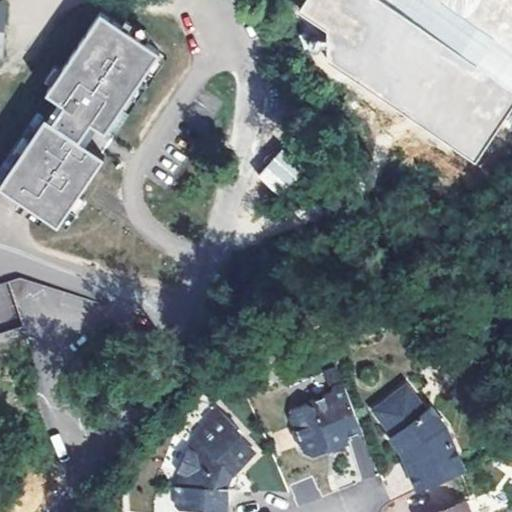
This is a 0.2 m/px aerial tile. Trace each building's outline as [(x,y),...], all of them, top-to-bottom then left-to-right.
[(511,0),(299,0),(297,3),(326,24),(327,55),(476,157),(511,104),(511,0)] [(160,50),(101,10),(46,91),(64,102),(91,121),(106,130),(160,50)] [(78,136),(91,121),(64,102),(52,119),(78,136)] [(78,136),(52,119),(47,115),(0,184),(58,223),(105,155),(78,136)] [(281,197),(304,167),(280,149),(257,179),(281,197)] [(365,435),(345,382),(328,389),(325,397),(312,403),(311,408),(304,405),(289,411),(288,418),(291,427),(288,435),(292,444),(300,447),(303,457),(311,459),(365,435)] [(399,455),(415,492),(461,473),(440,431),(427,415),(418,412),(400,390),(371,412),(389,439),(387,440),(399,455)] [(225,511),(227,490),(223,489),(230,474),(231,476),(251,456),(234,439),(237,436),(214,413),(202,426),(204,429),(194,440),(197,444),(188,453),(184,451),(172,474),(177,477),(176,488),(172,489),(173,508),(176,511),(183,511),(225,511)] [(236,480),(231,476),(230,474),(223,489),(227,490),(231,491),(236,480)] [(468,511),(465,501),(439,511),(468,511)]
